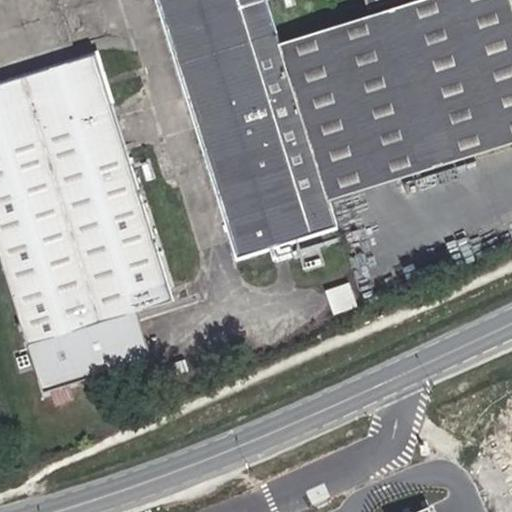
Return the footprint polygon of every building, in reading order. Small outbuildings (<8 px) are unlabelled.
[(328,199),(511,141),(511,3),(511,0),(417,0),(279,43),(265,0),(158,0),(238,257),(336,226),(328,199)] [(366,0),(369,9),(396,0),(366,0)] [(140,361),(125,315),(139,310),(173,300),(97,53),(0,84),(0,259),(40,392),(140,361)] [(140,361),(153,358),(139,310),(125,315),(140,361)] [(511,433),(492,443),(511,483),(511,433)]
